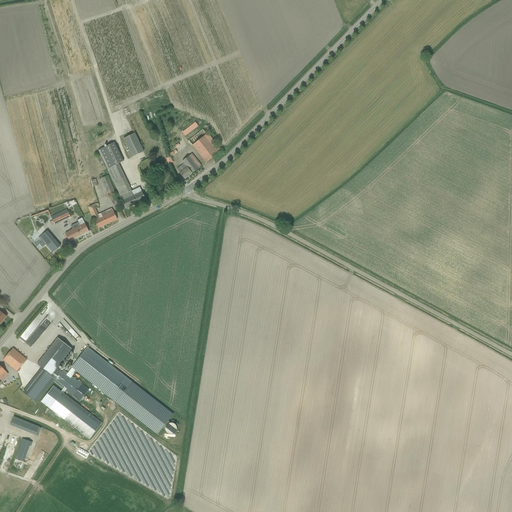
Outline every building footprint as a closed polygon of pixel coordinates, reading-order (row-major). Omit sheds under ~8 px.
[(185,136),(198,126),(195,122),(182,132),(185,136)] [(134,133),(123,139),(132,157),(143,151),(134,133)] [(206,162),(221,151),(207,133),(192,145),(206,162)] [(98,150),(107,169),(118,164),(123,161),(114,143),(98,150)] [(176,169),(181,175),(184,179),(201,166),(191,153),(181,160),(183,163),(176,169)] [(118,164),(107,169),(120,196),(131,191),(118,164)] [(101,179),(104,188),(108,196),(115,193),(108,176),(101,179)] [(139,187),(131,191),(133,195),(132,196),(136,204),(145,199),(139,187)] [(120,196),(120,197),(126,209),(136,204),(132,196),(133,195),(131,191),(120,196)] [(98,215),(95,209),(98,207),(96,203),(88,207),(92,216),(93,216),(96,223),(98,228),(117,219),(111,209),(98,215)] [(54,225),(70,217),(67,209),(51,217),(54,224),(54,225)] [(65,234),(67,237),(69,242),(89,231),(86,227),(82,218),(77,220),(78,223),(74,225),(71,226),(73,229),(65,234)] [(46,230),(38,237),(52,253),(60,246),(46,230)] [(59,322),(76,340),(79,336),(63,319),(59,322)] [(25,331),(19,338),(25,342),(27,341),(30,343),(30,344),(32,343),(31,341),(32,339),(30,338),(31,334),(34,335),(33,338),(36,336),(39,338),(41,334),(38,333),(36,331),(34,330),(36,328),(34,325),(31,324),(30,325),(29,329),(25,331)] [(51,375),(49,377),(53,381),(54,381),(61,372),(57,368),(72,349),(57,338),(37,364),(42,368),(51,375)] [(87,345),(86,346),(87,347),(71,368),(76,371),(116,403),(156,434),(172,414),(88,348),(89,347),(87,345)] [(13,348),(3,360),(17,371),(27,360),(13,348)] [(36,403),(53,381),(49,377),(51,375),(42,368),(22,392),(36,403)] [(61,372),(54,381),(63,389),(61,391),(63,393),(65,390),(79,401),(88,390),(71,377),(76,371),(71,368),(67,373),(63,370),(61,372)] [(76,403),(63,393),(61,391),(54,386),(41,402),(49,409),(88,439),(101,423),(87,412),(76,403)] [(39,427),(13,417),(10,425),(36,435),(39,427)] [(22,439),(15,459),(24,462),(30,446),(31,446),(32,442),(22,439)]
